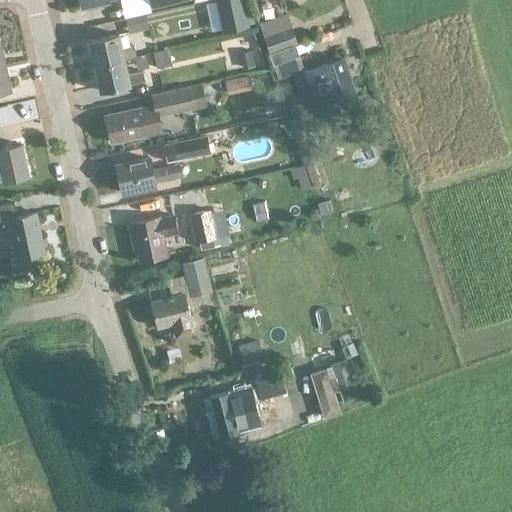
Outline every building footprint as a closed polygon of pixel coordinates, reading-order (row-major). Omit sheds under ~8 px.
[(180,0),(148,0),(150,8),(181,1),(180,0)] [(248,25),(242,0),(218,0),(225,30),(248,25)] [(112,17),(138,10),(136,1),(110,7),(112,17)] [(287,14),(259,24),(269,52),(297,42),(287,14)] [(135,45),(122,48),(119,33),(89,39),(94,64),(124,58),(124,57),(137,54),(135,45)] [(171,64),(167,48),(153,51),(156,67),(171,64)] [(343,57),(303,70),(294,73),(303,100),(312,97),(317,115),(340,107),(338,100),(356,94),(343,57)] [(124,58),(94,64),(100,90),(130,83),(144,80),(142,70),(127,73),(124,58)] [(219,81),(246,75),(243,61),(216,67),(219,81)] [(0,90),(10,89),(4,63),(0,63),(0,90)] [(153,104),(141,107),(105,115),(111,140),(162,129),(159,115),(204,106),(199,83),(151,93),(153,104)] [(302,148),(315,144),(305,112),(292,116),(302,148)] [(210,151),(207,135),(163,145),(167,161),(210,151)] [(0,178),(2,178),(28,173),(22,142),(0,146),(0,178)] [(179,164),(152,170),(149,157),(116,164),(122,191),(155,184),(154,180),(181,174),(179,164)] [(230,173),(211,179),(213,188),(233,182),(230,173)] [(329,199),(318,202),(321,213),(333,209),(329,199)] [(0,203),(0,219),(7,218),(11,238),(15,258),(11,258),(14,272),(31,269),(28,255),(44,252),(36,211),(17,215),(14,201),(0,203)] [(190,213),(196,241),(200,240),(201,248),(219,243),(217,235),(216,236),(209,209),(190,213)] [(173,215),(162,217),(162,215),(129,223),(136,251),(138,250),(141,260),(166,254),(161,234),(177,230),(173,215)] [(204,256),(181,262),(185,274),(190,295),(212,290),(204,256)] [(122,275),(123,285),(153,284),(153,273),(122,275)] [(51,275),(0,276),(0,293),(52,293),(51,275)] [(184,291),(171,294),(150,299),(157,326),(173,322),(176,335),(193,331),(185,296),(184,291)] [(258,339),(247,343),(238,345),(244,363),(263,357),(258,340),(258,339)] [(356,351),(353,343),(341,347),(345,356),(356,351)] [(249,377),(255,397),(287,389),(287,392),(298,389),(292,366),(249,377)] [(251,427),(244,395),(243,391),(232,394),(231,388),(218,391),(217,387),(209,388),(220,434),(251,427)]
